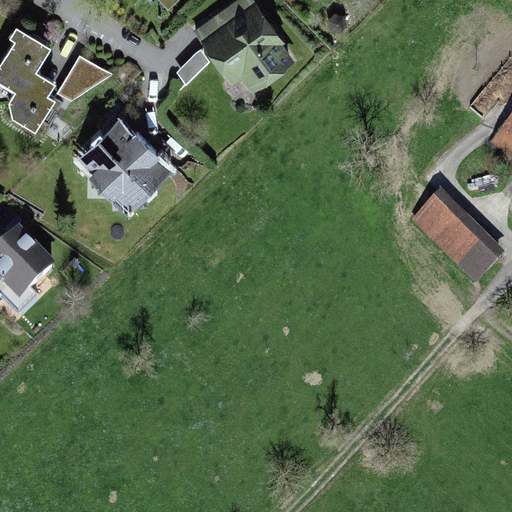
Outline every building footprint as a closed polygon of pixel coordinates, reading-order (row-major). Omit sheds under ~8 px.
[(231,83),(283,53),(251,0),(225,0),(193,19),(231,83)] [(41,39),(6,16),(0,26),(0,30),(6,34),(0,43),(0,83),(4,86),(4,112),(26,127),(48,94),(40,89),(47,77),(26,63),(41,39)] [(186,76),(210,54),(199,43),(176,65),(186,76)] [(511,114),(499,129),(511,140),(511,114)] [(126,203),(161,167),(110,117),(75,153),(126,203)] [(498,251),(436,193),(413,218),(474,276),(498,251)] [(0,279),(21,298),(52,263),(12,229),(0,242),(0,279)]
